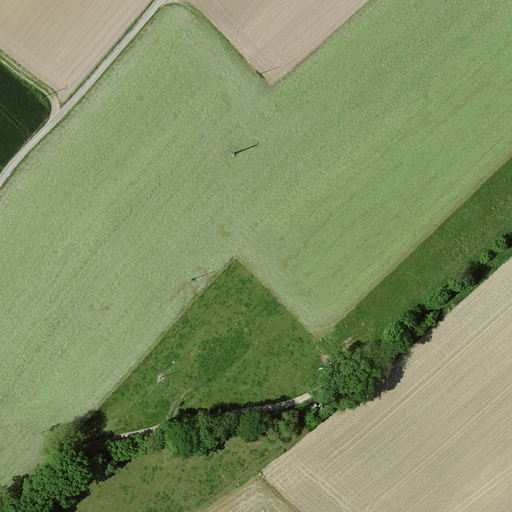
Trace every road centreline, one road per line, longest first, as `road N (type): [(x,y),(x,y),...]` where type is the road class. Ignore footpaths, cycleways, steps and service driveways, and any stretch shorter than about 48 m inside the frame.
road 1 (track): [(13,511),(85,445),(316,390),(511,241)]
road 2 (unclassified): [(0,179),(159,0)]
